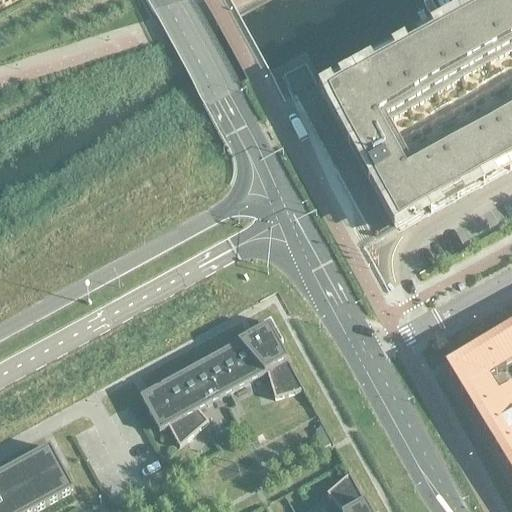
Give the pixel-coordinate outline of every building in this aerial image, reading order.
[(0,0),(0,9),(16,0),(0,0)] [(303,68),(282,79),(326,180),(364,248),(511,167),(511,0),(326,102),(327,103),(323,105),(303,68)] [(303,395),(278,349),(282,347),(270,325),(247,337),(249,341),(139,401),(158,435),(168,430),(178,450),(207,425),(198,414),(266,376),(274,402),(302,394),(302,395),(303,395)] [(511,365),(511,342),(509,339),(486,353),(455,372),(478,410),(499,397),(498,396),(488,380),(497,374),(511,365)] [(511,388),(498,396),(499,397),(478,410),(489,428),(511,414),(511,388)] [(511,439),(511,414),(489,428),(501,447),(511,439)] [(511,439),(501,447),(511,465),(511,439)] [(0,511),(38,511),(73,493),(49,450),(0,476),(0,511)] [(367,511),(348,476),(347,477),(347,478),(326,497),(338,511),(367,511)]
